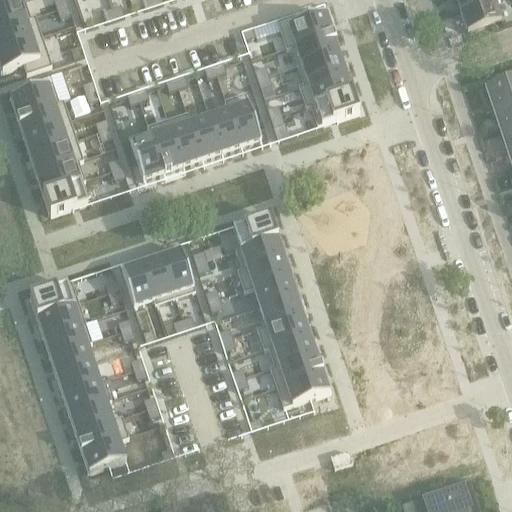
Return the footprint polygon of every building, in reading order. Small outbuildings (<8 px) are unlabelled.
[(0,0),(0,12),(25,4),(23,0),(0,0)] [(160,0),(152,0),(150,1),(154,12),(163,9),(160,0)] [(492,0),(455,0),(460,15),(494,4),(492,0)] [(150,1),(141,4),(144,15),(154,12),(150,1)] [(65,2),(54,6),(57,15),(68,11),(65,2)] [(25,4),(0,12),(0,34),(31,24),(31,23),(25,4)] [(494,4),(460,15),(467,37),(501,25),(494,4)] [(68,11),(57,15),(60,25),(72,21),(68,11)] [(121,11),(111,14),(115,25),(125,22),(121,11)] [(111,14),(102,17),(106,28),(115,25),(111,14)] [(302,18),(277,26),(286,54),(286,55),(291,53),(291,52),(333,38),(326,18),(304,25),(302,18)] [(31,24),(0,34),(0,55),(42,41),(36,22),(31,23),(31,24)] [(253,33),(241,37),(244,46),(256,43),(253,33)] [(333,38),(291,52),(291,53),(297,71),(339,57),(333,38)] [(42,41),(0,55),(0,69),(3,77),(24,71),(27,80),(52,71),(42,41)] [(82,51),(70,55),(74,64),(85,61),(82,51)] [(339,57),(297,71),(303,90),(303,91),(345,76),(339,57)] [(223,67),(213,70),(217,82),(227,78),(223,67)] [(213,70),(204,73),(208,85),(217,82),(213,70)] [(266,72),(254,75),(257,85),(269,81),(266,72)] [(303,90),(299,91),(299,92),(306,111),(306,113),(311,111),(310,110),(352,96),(345,76),(303,91),(303,90)] [(184,80),(175,83),(178,95),(188,91),(184,80)] [(269,81),(257,85),(261,94),(272,91),(269,81)] [(511,82),(486,91),(493,113),(511,106),(511,82)] [(175,83),(165,86),(169,98),(178,95),(175,83)] [(93,86),(82,90),(85,100),(96,96),(93,86)] [(53,88),(11,102),(17,122),(59,108),(59,107),(53,88)] [(146,92),(136,96),(140,107),(149,104),(147,97),(146,92)] [(96,96),(85,100),(88,109),(100,105),(96,96)] [(136,96),(126,99),(128,103),(130,111),(140,107),(136,96)] [(352,96),(310,110),(311,111),(318,131),(359,118),(352,96)] [(225,105),(225,106),(228,115),(229,115),(241,151),(261,145),(245,99),(225,105)] [(59,108),(17,122),(23,141),(70,126),(64,106),(59,107),(59,108)] [(511,106),(493,113),(500,133),(511,129),(511,106)] [(279,110),(267,114),(270,124),(282,120),(279,110)] [(228,115),(209,121),(222,158),(241,151),(229,115),(228,115)] [(187,119),(168,125),(183,171),(202,165),(190,128),(191,128),(187,118),(187,119)] [(282,120),(270,124),(274,133),(285,129),(282,120)] [(191,128),(190,128),(202,165),(222,158),(209,121),(191,128)] [(106,125),(95,129),(98,138),(109,135),(106,125)] [(148,132),(147,132),(149,137),(150,136),(164,178),(183,171),(168,125),(148,132)] [(70,126),(23,141),(30,160),(77,145),(70,126)] [(511,129),(500,133),(506,153),(511,151),(511,129)] [(109,135),(98,138),(101,148),(113,144),(109,135)] [(149,137),(129,143),(143,185),(164,178),(150,136),(149,137)] [(77,145),(30,160),(36,180),(77,166),(78,167),(83,165),(83,164),(77,145)] [(119,164),(108,168),(111,177),(122,173),(119,164)] [(77,166),(36,180),(42,199),(79,187),(80,189),(84,187),(84,186),(78,167),(77,166)] [(122,173),(111,177),(114,186),(126,183),(122,173)] [(79,187),(42,199),(50,222),(87,209),(80,189),(79,187)] [(270,220),(233,233),(240,254),(240,255),(278,242),(270,220)] [(240,254),(236,255),(236,256),(242,274),(242,275),(284,261),(278,242),(240,255),(240,254)] [(181,255),(161,262),(175,304),(195,297),(181,255)] [(203,256),(192,260),(195,270),(206,266),(203,256)] [(242,274),(238,276),(238,277),(245,296),(245,297),(249,295),(291,282),(284,261),(242,275),(242,274)] [(161,262),(141,269),(154,306),(153,306),(154,311),(155,311),(175,304),(161,262)] [(206,266),(195,270),(198,279),(210,275),(206,266)] [(141,269),(122,275),(134,313),(153,306),(154,306),(141,269)] [(291,282),(249,295),(255,314),(297,300),(291,282)] [(116,286),(105,290),(108,299),(119,295),(116,286)] [(71,288),(30,302),(37,323),(78,309),(71,288)] [(119,295),(108,299),(111,308),(122,304),(119,295)] [(216,295),(205,299),(208,308),(219,304),(216,295)] [(297,300),(255,314),(262,332),(262,333),(303,319),(297,300)] [(219,304),(208,308),(211,318),(223,314),(219,304)] [(78,309),(37,323),(43,342),(85,328),(78,309)] [(262,332),(257,334),(257,335),(264,354),(264,355),(269,354),(268,353),(310,339),(303,319),(262,333),(262,332)] [(192,321),(182,325),(186,336),(195,333),(192,321)] [(129,324),(118,328),(121,338),(132,334),(129,324)] [(182,325),(173,328),(176,339),(186,336),(182,325)] [(85,328),(43,342),(50,361),(87,349),(87,350),(91,348),(91,347),(85,328)] [(132,334),(121,338),(124,347),(135,343),(132,334)] [(229,334),(218,337),(221,347),(232,343),(229,334)] [(152,335),(143,338),(146,349),(156,346),(152,335)] [(310,339),(268,353),(269,354),(274,371),(275,372),(316,358),(310,339)] [(232,343),(221,347),(224,356),(236,353),(232,343)] [(87,349),(50,361),(56,381),(94,368),(87,350),(87,349)] [(274,371),(270,373),(277,393),(323,378),(316,358),(275,372),(274,371)] [(142,363),(131,367),(134,376),(145,372),(142,363)] [(94,368),(56,381),(63,400),(100,387),(94,368)] [(145,372),(134,376),(137,386),(148,382),(145,372)] [(242,372),(231,376),(234,386),(245,382),(242,372)] [(323,378),(277,393),(283,413),(329,398),(323,378)] [(245,382),(234,386),(237,395),(248,391),(245,382)] [(100,387),(63,400),(69,419),(107,407),(107,408),(112,406),(111,405),(105,386),(104,385),(100,387)] [(155,402),(143,405),(147,415),(158,411),(155,402)] [(107,407),(69,419),(76,439),(113,426),(113,425),(107,408),(107,407)] [(158,411),(147,415),(150,424),(161,421),(158,411)] [(113,426),(76,439),(82,458),(120,445),(120,446),(129,443),(129,442),(122,423),(122,422),(113,425),(113,426)] [(253,426),(248,428),(251,437),(263,433),(259,424),(253,426)] [(120,445),(82,458),(89,478),(127,466),(120,446),(120,445)] [(167,455),(161,457),(164,466),(175,463),(172,453),(167,455)] [(349,456),(331,462),(334,472),(335,473),(353,467),(349,456)] [(476,511),(469,489),(402,511),(401,511),(476,511)] [(228,511),(224,498),(183,511),(228,511)]
